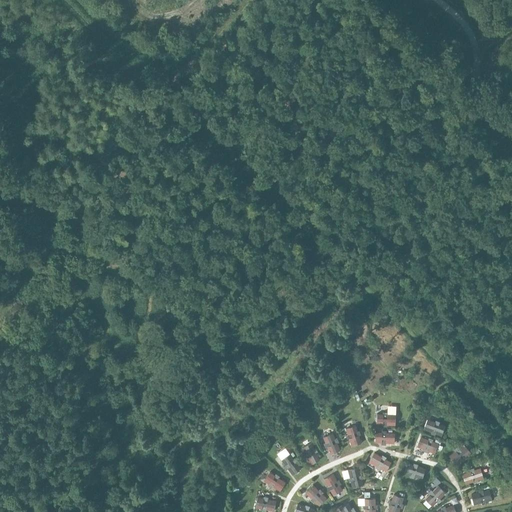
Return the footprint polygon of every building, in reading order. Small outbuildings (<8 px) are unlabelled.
[(376,425),(382,425),(382,427),(387,427),(387,425),(395,426),(396,415),(387,415),(387,413),(383,413),(383,415),(377,414),(376,425)] [(424,429),(429,432),(429,434),(433,435),(433,433),(441,436),(445,426),(437,424),(438,422),(434,420),(433,422),(427,420),(424,429)] [(348,435),(346,435),(347,440),(349,439),(351,447),(361,444),(359,436),(361,435),(359,431),(357,432),(356,426),(346,429),(348,435)] [(375,443),(381,443),(381,445),(386,445),(386,443),(394,444),(395,433),(386,433),(386,431),(382,431),(382,433),(376,433),(375,443)] [(326,443),(324,444),(325,448),(327,447),(330,455),(340,451),(337,443),(339,443),(337,439),(335,439),(333,434),(323,438),(326,443)] [(422,449),(422,451),(426,453),(427,451),(434,454),(438,444),(430,441),(431,439),(427,438),(426,440),(420,437),(417,447),(422,449)] [(305,454),(303,455),(305,459),(307,458),(310,465),(319,461),(316,453),(318,452),(316,448),(314,449),(311,444),(302,448),(305,454)] [(449,457),(456,465),(462,460),(463,461),(467,458),(466,457),(470,453),(464,445),(459,449),(458,447),(454,450),(456,452),(449,457)] [(369,462),(376,466),(375,468),(379,470),(380,469),(385,472),(391,463),(385,460),(386,458),(382,456),(381,457),(374,453),(369,462)] [(285,466),(283,467),(286,470),(288,469),(293,476),(301,470),(296,463),(298,462),(295,458),(293,459),(290,454),(281,461),(285,466)] [(404,474),(412,476),(411,478),(415,479),(416,478),(422,480),(425,470),(419,468),(420,466),(415,464),(415,466),(407,464),(404,474)] [(349,476),(347,477),(348,481),(350,480),(352,488),(362,486),(360,478),(362,477),(361,473),(359,474),(358,468),(348,470),(349,476)] [(462,474),(465,484),(473,482),(474,484),(478,482),(477,481),(483,479),(480,469),(474,471),(473,469),(469,470),(470,472),(462,474)] [(264,481),(269,485),(268,486),(272,489),(273,487),(279,492),(285,483),(278,478),(280,477),(276,474),(275,476),(270,472),(264,481)] [(327,485),(325,486),(328,490),(329,489),(333,496),(342,491),(338,484),(340,483),(338,479),(336,480),(333,474),(324,480),(327,485)] [(508,478),(501,480),(503,486),(510,484),(508,478)] [(305,493),(310,497),(309,499),(312,502),(313,500),(319,506),(326,499),(320,493),(322,492),(318,488),(317,490),(313,486),(305,493)] [(425,499),(432,507),(437,502),(438,504),(441,500),(440,499),(446,493),(438,486),(432,492),(431,490),(428,494),(429,495),(425,499)] [(471,495),(474,505),(482,503),(482,505),(486,504),(486,502),(492,500),(489,490),(483,492),(483,490),(478,491),(479,493),(471,495)] [(388,511),(399,511),(400,508),(402,509),(403,505),(402,504),(403,498),(394,495),(392,501),(390,500),(388,505),(390,505),(388,511)] [(255,508),(262,509),(261,511),(265,511),(266,510),(274,511),(276,501),(268,500),(268,498),(264,497),(263,499),(257,498),(255,508)] [(365,505),(363,505),(363,510),(365,510),(365,511),(375,511),(375,510),(377,509),(377,505),(375,505),(375,499),(365,499),(365,505)]
